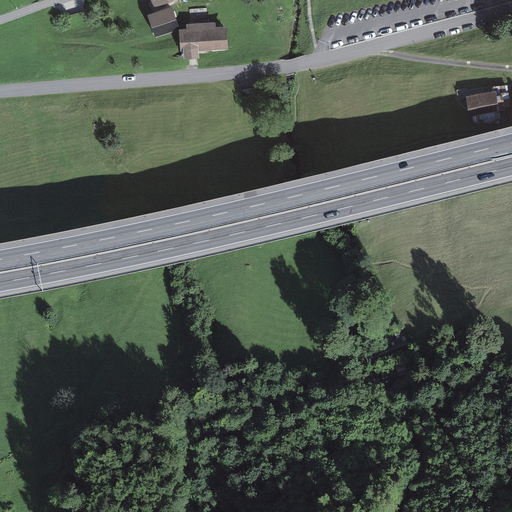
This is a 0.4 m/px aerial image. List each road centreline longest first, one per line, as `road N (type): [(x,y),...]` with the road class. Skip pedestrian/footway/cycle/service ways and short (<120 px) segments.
road 1 (motorway): [(511,142),(0,259)]
road 2 (motorway): [(0,282),(511,166)]
road 3 (unclassified): [(511,7),(294,65),(0,91)]
